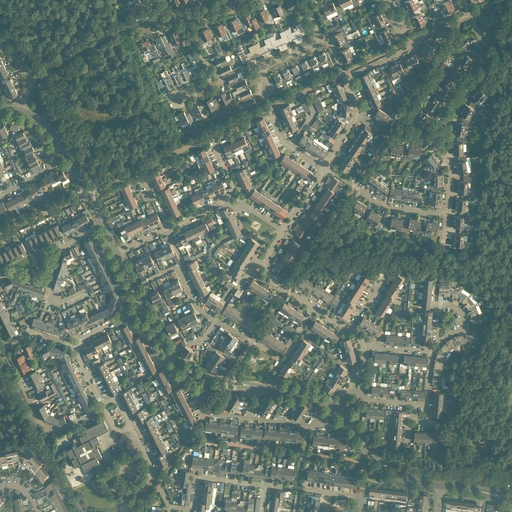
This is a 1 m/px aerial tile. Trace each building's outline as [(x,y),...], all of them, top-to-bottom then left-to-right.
[(140,0),(140,1),(139,0),(125,0),(129,6),(128,7),(128,8),(124,9),(127,16),(134,12),(133,11),(134,10),(137,9),(143,6),(140,0)] [(291,0),(286,3),(290,13),(294,11),(293,9),(300,6),(298,4),(296,0),(291,0)] [(347,6),(344,0),(338,0),(341,5),(338,6),(341,13),(344,11),(342,8),(347,6)] [(452,4),(451,1),(450,1),(449,0),(448,0),(444,2),(443,0),(441,0),(436,2),(438,6),(437,6),(439,10),(443,9),(452,4)] [(416,3),(406,7),(407,11),(408,10),(409,12),(414,10),(415,12),(422,9),(418,1),(416,3)] [(332,2),(327,4),(331,13),(336,11),(338,14),(341,13),(338,6),(335,8),(332,2)] [(287,15),(284,8),(282,3),(278,5),(279,6),(272,9),(276,17),(279,15),(281,18),(287,15)] [(331,13),(327,4),(322,7),(325,13),(322,14),(325,20),(328,19),(326,15),(331,13)] [(454,8),(452,4),(443,9),(444,12),(441,13),(444,18),(451,15),(451,14),(450,15),(449,12),(454,10),(453,8),(454,8)] [(274,23),(270,14),(267,16),(264,9),(257,13),(261,22),(265,20),(267,26),(274,23)] [(421,14),(424,13),(422,9),(415,12),(417,15),(411,17),(412,19),(411,20),(413,23),(423,18),(421,14)] [(500,19),(498,14),(495,15),(494,12),(489,15),(492,23),(498,21),(497,20),(500,19)] [(382,18),(380,13),(374,16),(373,13),(368,15),(366,16),(370,24),(382,18)] [(243,23),(242,23),(245,29),(247,28),(247,27),(250,25),(253,30),(259,27),(256,19),(255,18),(252,19),(249,14),(243,18),(245,22),(243,23)] [(492,23),(489,15),(484,17),(488,25),(489,29),(494,27),(492,23)] [(429,25),(428,21),(425,17),(413,23),(415,26),(416,28),(421,25),(423,28),(422,28),(429,25)] [(488,25),(484,17),(479,19),(481,25),(479,26),(481,29),(488,25)] [(379,26),(385,23),(382,18),(370,24),(374,32),(380,29),(379,26)] [(235,19),(228,22),(231,27),(233,32),(232,32),(233,34),(235,34),(238,33),(238,35),(245,32),(244,28),(241,24),(238,25),(235,19)] [(300,23),(295,25),(297,30),(294,31),(300,42),(303,41),(301,37),(300,38),(300,36),(305,34),(300,23)] [(229,33),(227,29),(224,30),(221,24),(214,27),(219,37),(220,40),(224,39),(225,41),(228,39),(228,40),(232,38),(229,33)] [(338,33),(332,35),(334,41),(344,36),(346,35),(344,30),(345,30),(343,27),(341,28),(337,30),(338,33)] [(291,32),(289,28),(284,30),(289,41),(294,39),(295,40),(296,44),(300,42),(294,31),(291,32)] [(199,37),(204,48),(204,47),(202,43),(208,40),(210,44),(216,41),(213,34),(209,35),(207,29),(200,32),(201,36),(199,37)] [(382,32),(380,29),(374,32),(375,35),(379,33),(381,38),(390,34),(387,29),(382,32)] [(289,41),(284,30),(279,33),(281,37),(279,38),(284,50),(287,48),(285,45),(284,44),(289,41)] [(187,44),(184,38),(180,40),(176,31),(169,34),(171,38),(174,44),(175,47),(180,45),(181,46),(184,45),(187,44)] [(284,50),(279,38),(276,40),(274,35),(273,36),(271,32),(267,34),(269,38),(274,48),(279,46),(280,47),(279,48),(281,51),(284,50)] [(392,39),(390,34),(381,38),(383,43),(380,45),(381,48),(388,45),(387,42),(392,39)] [(156,43),(158,48),(165,46),(169,54),(170,53),(172,57),(176,55),(174,52),(172,46),(170,42),(168,43),(164,35),(161,37),(161,36),(155,39),(157,43),(156,43)] [(344,36),(334,41),(337,46),(343,43),(344,46),(351,43),(349,40),(346,41),(344,36)] [(266,44),(263,46),(268,57),(271,56),(270,52),(269,52),(269,51),(274,48),(269,38),(264,40),(266,44)] [(470,42),(468,45),(467,44),(466,44),(465,44),(464,45),(463,45),(462,47),(468,50),(467,52),(468,52),(474,56),(475,53),(480,57),(481,56),(480,56),(481,54),(482,54),(479,46),(478,46),(477,45),(478,44),(476,39),(475,39),(472,41),(471,40),(470,42)] [(159,55),(156,49),(154,44),(151,46),(148,40),(143,43),(143,42),(139,44),(141,47),(141,46),(145,54),(147,54),(150,53),(151,55),(154,53),(156,57),(159,55)] [(425,42),(423,47),(430,52),(434,45),(427,41),(426,42),(425,42)] [(268,57),(263,46),(260,47),(258,43),(253,45),(258,56),(263,53),(264,55),(263,55),(265,59),(268,57)] [(345,49),(339,51),(342,57),(351,52),(349,47),(352,46),(351,43),(344,46),(345,49)] [(258,56),(253,45),(248,47),(250,52),(247,53),(253,64),(256,63),(254,59),(254,60),(253,58),(258,56)] [(433,53),(430,52),(423,47),(420,51),(425,54),(424,56),(426,58),(427,56),(431,58),(433,53)] [(231,60),(229,55),(230,54),(230,53),(229,50),(223,52),(219,54),(216,56),(217,59),(215,60),(218,66),(220,65),(228,61),(231,60)] [(253,64),(247,53),(245,54),(242,50),(241,50),(237,52),(242,63),(248,61),(248,62),(249,66),(253,64)] [(325,54),(324,53),(324,52),(323,52),(322,52),(322,53),(322,54),(318,56),(318,57),(322,65),(327,62),(329,65),(330,67),(334,65),(327,51),(327,53),(325,54)] [(358,59),(357,56),(353,57),(351,52),(342,57),(344,62),(350,59),(352,62),(358,59)] [(476,61),(472,59),(474,56),(468,52),(466,55),(468,56),(464,61),(473,66),(476,61)] [(415,53),(410,56),(414,65),(418,63),(423,73),(426,69),(423,65),(420,57),(417,58),(415,53)] [(318,57),(316,58),(315,57),(315,56),(314,56),(313,56),(313,57),(313,58),(309,60),(309,61),(313,69),(318,66),(320,70),(321,71),(325,70),(322,65),(318,57)] [(406,63),(404,64),(407,70),(410,69),(409,67),(414,65),(410,56),(404,58),(406,63)] [(202,74),(194,58),(191,60),(194,66),(191,68),(191,67),(188,68),(187,68),(190,74),(195,72),(197,76),(201,75),(202,74)] [(232,70),(230,66),(234,64),(235,62),(233,59),(231,60),(228,61),(220,65),(222,68),(219,69),(222,75),(228,72),(232,70)] [(473,66),(464,61),(462,59),(459,64),(457,62),(455,65),(461,69),(463,66),(470,71),(473,66)] [(309,61),(307,62),(306,61),(306,60),(305,60),(304,61),(304,62),(300,64),(300,65),(304,73),(309,71),(311,74),(312,76),(316,74),(313,69),(309,61)] [(399,61),(394,63),(399,74),(403,72),(405,77),(407,77),(409,76),(407,70),(404,64),(401,65),(399,61)] [(192,78),(190,74),(187,68),(188,68),(185,62),(181,64),(183,68),(179,70),(180,71),(178,72),(181,78),(185,76),(187,80),(192,79),(192,78)] [(399,74),(394,63),(388,66),(390,70),(388,72),(392,80),(400,77),(399,74)] [(300,65),(298,67),(297,65),(296,65),(295,65),(295,66),(291,68),(291,70),(295,77),(300,75),(302,78),(303,80),(307,78),(304,73),(300,65)] [(459,71),(461,69),(455,65),(453,68),(455,69),(452,73),(460,79),(463,74),(459,71)] [(183,82),(181,78),(178,72),(176,66),(172,68),(174,71),(171,72),(171,73),(168,74),(172,82),(176,80),(178,84),(182,83),(183,83),(183,82)] [(240,78),(238,73),(242,71),(242,69),(241,66),(236,68),(232,70),(228,72),(229,75),(227,76),(230,82),(240,78)] [(8,71),(7,71),(6,69),(0,72),(0,81),(2,80),(7,78),(6,76),(8,75),(8,74),(9,73),(8,71)] [(291,70),(289,71),(288,70),(288,69),(287,69),(286,69),(286,70),(286,71),(282,73),(282,74),(286,82),(291,79),(293,82),(294,84),(298,82),(295,77),(291,70)] [(366,74),(360,76),(363,82),(372,77),(375,76),(372,69),(365,72),(366,74)] [(174,86),(172,82),(168,74),(166,70),(163,72),(166,78),(163,80),(163,79),(160,80),(162,86),(164,85),(166,90),(173,86),(173,87),(174,86)] [(282,74),(280,75),(279,74),(279,73),(278,73),(277,74),(277,75),(273,77),(277,86),(282,83),(284,87),(285,88),(288,87),(286,82),(282,74)] [(457,84),(460,79),(452,73),(449,78),(447,77),(446,80),(451,84),(453,81),(457,84)] [(245,87),(248,85),(245,79),(242,80),(241,77),(240,78),(230,82),(228,83),(229,87),(231,87),(235,85),(238,90),(245,86),(245,87)] [(365,87),(374,82),(372,77),(363,82),(365,87)] [(13,84),(10,79),(8,80),(7,78),(2,80),(3,83),(5,88),(13,84)] [(450,86),(451,84),(446,80),(444,83),(445,84),(442,88),(451,94),(454,89),(450,86)] [(342,87),(340,82),(337,83),(336,81),(329,84),(333,91),(342,87)] [(367,92),(377,88),(374,82),(365,87),(367,92)] [(15,89),(13,84),(5,88),(7,93),(15,89)] [(252,94),(250,89),(249,88),(246,89),(245,87),(245,86),(238,90),(232,92),(234,96),(235,96),(240,94),(242,99),(249,95),(249,96),(252,94)] [(491,91),(485,86),(482,91),(478,88),(474,92),(482,99),(485,94),(487,95),(491,91)] [(344,92),(342,87),(333,91),(335,97),(344,92)] [(379,93),(377,88),(367,92),(370,97),(376,94),(379,93)] [(447,99),(451,94),(442,88),(439,93),(436,91),(434,94),(440,98),(442,95),(447,99)] [(17,94),(15,89),(7,93),(2,95),(2,98),(9,98),(10,98),(17,94)] [(226,95),(226,93),(225,92),(217,96),(219,100),(222,105),(231,100),(233,103),(234,103),(233,100),(230,93),(229,93),(230,93),(226,95)] [(320,99),(318,96),(314,98),(312,92),(308,94),(310,98),(313,99),(314,101),(320,99)] [(347,98),(344,92),(335,97),(338,102),(345,98),(347,98)] [(482,99),(474,92),(470,97),(474,100),(472,103),(477,107),(480,104),(478,103),(482,99)] [(438,100),(440,98),(434,94),(433,93),(428,100),(439,108),(443,103),(438,100)] [(379,99),(376,94),(370,97),(367,98),(369,103),(379,99)] [(256,103),(254,99),(253,97),(251,98),(249,96),(249,95),(242,99),(236,101),(238,105),(240,105),(244,103),(246,108),(256,103)] [(346,101),(345,98),(338,102),(337,109),(339,110),(350,110),(350,104),(346,104),(346,101)] [(224,117),(220,107),(218,104),(216,100),(213,101),(212,100),(211,100),(210,99),(204,102),(207,110),(210,108),(211,111),(216,109),(220,119),(224,117)] [(381,105),(379,99),(369,103),(372,109),(377,106),(378,106),(381,105)] [(436,113),(439,108),(428,100),(423,108),(425,109),(430,112),(432,110),(436,113)] [(475,112),(477,107),(472,103),(470,106),(465,104),(462,109),(472,114),(473,111),(475,112)] [(282,114),(291,110),(289,104),(280,109),(282,114)] [(209,120),(204,109),(202,105),(198,106),(198,105),(195,106),(190,108),(192,113),(195,118),(202,115),(204,119),(206,118),(207,121),(209,120)] [(378,120),(384,112),(379,108),(378,106),(377,106),(372,109),(370,110),(372,113),(375,115),(373,117),(378,120)] [(349,116),(350,110),(339,110),(337,109),(336,117),(343,121),(345,119),(345,116),(349,116)] [(429,115),(430,112),(425,109),(423,112),(422,111),(419,115),(421,117),(430,123),(433,118),(429,115)] [(470,117),(472,114),(462,109),(460,114),(465,117),(463,120),(469,122),(471,120),(469,119),(470,117)] [(291,116),(294,115),(291,110),(282,114),(285,119),(291,116)] [(184,111),(177,115),(179,119),(180,121),(178,122),(180,125),(188,122),(192,132),(197,130),(190,114),(186,115),(184,111)] [(383,123),(388,115),(384,112),(378,120),(383,123)] [(391,126),(395,120),(398,112),(397,112),(393,118),(388,115),(383,123),(387,127),(389,125),(391,126)] [(343,121),(336,117),(333,114),(329,119),(333,122),(342,127),(345,123),(343,121)] [(294,121),(291,116),(285,119),(282,120),(284,126),(294,121)] [(427,127),(430,123),(421,117),(418,122),(413,118),(411,121),(415,124),(421,127),(422,125),(427,127)] [(255,121),(258,126),(258,127),(266,123),(263,118),(255,121)] [(465,130),(466,124),(469,125),(469,122),(463,120),(462,123),(456,122),(455,128),(465,130)] [(299,129),(297,126),(296,127),(294,121),(284,126),(287,131),(291,129),(293,132),(299,129)] [(338,132),(342,127),(333,122),(330,126),(338,132)] [(268,128),(266,123),(258,127),(260,132),(268,128)] [(1,125),(0,125),(0,129),(3,136),(8,133),(6,129),(4,125),(2,126),(1,125)] [(335,137),(338,132),(330,126),(325,134),(330,137),(332,135),(335,137)] [(366,129),(363,127),(360,132),(369,138),(371,138),(372,138),(373,137),(373,136),(372,135),(372,134),(374,131),(367,126),(366,129)] [(270,134),(268,128),(260,132),(263,137),(270,134)] [(469,134),(464,133),(465,130),(455,128),(454,133),(459,135),(458,138),(465,139),(468,139),(469,134)] [(23,132),(12,137),(15,142),(27,136),(26,133),(24,133),(23,132)] [(369,138),(360,132),(356,137),(365,142),(368,138),(369,138)] [(273,139),(270,134),(263,137),(265,142),(273,139)] [(303,146),(309,137),(304,134),(298,142),(303,146)] [(313,140),(313,141),(315,138),(310,135),(309,137),(303,146),(308,149),(313,140)] [(15,142),(14,142),(17,147),(21,145),(28,141),(27,140),(29,139),(27,136),(15,142)] [(247,139),(245,140),(244,137),(239,140),(242,147),(243,148),(244,151),(251,148),(247,139)] [(365,142),(356,137),(353,141),(362,147),(365,142)] [(463,148),(463,142),(465,142),(465,139),(458,138),(458,142),(453,142),(453,148),(463,148)] [(275,144),(273,139),(265,142),(268,147),(275,144)] [(30,142),(29,140),(28,141),(21,145),(24,149),(34,145),(32,141),(30,142)] [(242,147),(239,140),(234,142),(237,150),(242,147)] [(312,152),(318,144),(313,141),(313,140),(308,149),(312,152)] [(362,147),(353,141),(350,146),(359,152),(362,147)] [(237,150),(234,142),(228,144),(232,152),(237,150)] [(228,144),(223,147),(227,155),(225,155),(227,160),(234,157),(234,156),(232,153),(232,152),(228,144)] [(270,153),(278,149),(275,144),(268,147),(269,151),(270,153)] [(317,155),(323,147),(318,144),(312,152),(317,155)] [(396,155),(397,145),(392,144),(391,146),(388,146),(387,157),(390,157),(390,154),(396,155)] [(414,156),(415,145),(410,144),(409,149),(406,149),(405,151),(405,156),(406,157),(410,160),(412,157),(413,158),(413,157),(414,156)] [(35,148),(34,145),(24,149),(26,154),(25,155),(33,151),(34,150),(33,148),(35,148)] [(396,155),(395,159),(403,160),(404,158),(405,156),(405,151),(402,151),(403,146),(397,145),(396,155)] [(415,145),(414,156),(419,156),(419,158),(421,159),(425,152),(420,151),(421,146),(415,145)] [(359,152),(350,146),(347,151),(349,153),(349,152),(355,156),(359,152)] [(328,150),(323,147),(317,155),(322,159),(328,150)] [(205,148),(197,152),(199,157),(207,154),(205,148)] [(463,153),(463,148),(453,148),(453,154),(459,154),(460,158),(466,157),(466,153),(463,153)] [(280,154),(278,149),(270,153),(271,154),(272,158),(280,154)] [(27,160),(37,155),(35,152),(34,153),(33,151),(25,155),(27,160)] [(349,152),(349,153),(346,157),(355,163),(358,158),(355,156),(349,152)] [(428,156),(425,152),(421,159),(423,161),(425,160),(428,164),(436,157),(432,153),(428,156)] [(209,159),(207,154),(199,157),(202,162),(209,159)] [(285,165),(290,158),(285,154),(280,161),(285,165)] [(38,158),(37,155),(27,160),(29,165),(38,161),(37,159),(38,158)] [(355,163),(346,157),(343,162),(351,168),(355,163)] [(440,162),(436,157),(428,164),(426,165),(428,169),(429,170),(430,169),(431,172),(439,169),(436,165),(440,162)] [(467,161),(466,157),(460,158),(460,162),(455,162),(456,168),(466,166),(465,161),(467,161)] [(290,168),(294,161),(290,158),(285,165),(290,168)] [(212,164),(209,159),(202,162),(204,168),(212,164)] [(38,162),(38,161),(29,165),(32,170),(42,165),(40,162),(38,162)] [(257,161),(252,164),(255,170),(260,167),(257,161)] [(294,171),(299,164),(294,161),(290,168),(294,171)] [(351,168),(343,162),(340,167),(348,172),(351,168)] [(214,169),(212,164),(204,168),(207,173),(214,169)] [(299,174),(304,167),(299,164),(294,171),(299,174)] [(470,177),(469,172),(471,171),(470,166),(466,166),(456,168),(457,174),(463,173),(463,177),(470,177)] [(245,168),(236,172),(238,178),(246,174),(247,174),(250,172),(248,167),(245,169),(245,168)] [(304,178),(309,171),(304,167),(299,174),(304,178)] [(439,174),(439,169),(431,172),(432,174),(434,174),(433,180),(444,180),(444,174),(439,174)] [(61,179),(57,171),(54,172),(53,170),(51,171),(56,181),(61,179)] [(59,170),(57,171),(61,179),(62,181),(68,178),(66,173),(65,174),(63,171),(60,172),(59,170)] [(160,175),(158,170),(150,174),(153,179),(160,175)] [(56,181),(51,171),(49,172),(50,174),(47,176),(51,183),(56,181)] [(304,178),(303,179),(301,181),(300,183),(302,184),(306,179),(309,181),(313,174),(309,171),(304,178)] [(9,181),(8,178),(7,178),(4,174),(0,175),(0,181),(3,181),(4,183),(9,181)] [(47,176),(46,174),(44,175),(45,177),(42,178),(46,186),(51,183),(47,176)] [(241,183),(249,179),(246,174),(238,178),(241,183)] [(163,180),(160,175),(153,179),(155,184),(163,180)] [(369,187),(375,179),(370,175),(364,184),(369,187)] [(329,177),(327,180),(339,188),(341,185),(342,183),(343,183),(333,177),(331,180),(330,179),(330,178),(329,177)] [(467,187),(468,182),(470,182),(470,177),(463,177),(463,181),(458,181),(457,186),(467,187)] [(46,186),(42,178),(41,179),(42,181),(39,183),(43,191),(48,188),(46,186)] [(251,185),(249,179),(241,183),(243,188),(244,188),(247,192),(252,188),(250,185),(251,185)] [(374,190),(380,182),(375,179),(369,187),(374,190)] [(443,186),(444,180),(433,180),(430,179),(430,180),(431,180),(430,184),(429,185),(428,185),(427,187),(426,188),(431,188),(438,189),(438,186),(443,186)] [(165,186),(163,180),(155,184),(158,189),(165,186)] [(327,180),(325,183),(327,184),(328,183),(329,184),(327,187),(334,192),(335,192),(336,193),(335,192),(337,190),(337,191),(339,188),(327,180)] [(222,181),(217,183),(220,191),(225,188),(222,181)] [(43,191),(39,183),(36,184),(35,182),(33,183),(38,193),(43,191)] [(379,194),(384,185),(380,182),(374,190),(379,194)] [(38,193),(33,183),(31,184),(32,186),(29,188),(34,198),(39,195),(38,193)] [(220,191),(217,183),(211,186),(212,187),(215,193),(220,191)] [(130,189),(128,184),(120,187),(123,193),(130,189)] [(389,196),(391,189),(389,188),(384,185),(379,194),(384,197),(384,196),(389,196)] [(467,193),(467,187),(457,186),(457,192),(462,193),(461,196),(468,196),(468,193),(467,193)] [(169,187),(165,189),(161,191),(163,196),(171,192),(169,187)] [(212,187),(207,189),(210,197),(216,194),(215,193),(212,187)] [(327,187),(324,190),(326,191),(325,192),(331,197),(332,197),(335,192),(334,192),(327,187)] [(34,198),(29,188),(27,188),(28,191),(25,192),(29,200),(34,198)] [(254,199),(259,192),(254,189),(254,190),(252,188),(247,192),(250,195),(250,196),(254,199)] [(438,192),(438,189),(431,188),(431,192),(433,192),(432,197),(442,199),(443,193),(438,192)] [(133,194),(130,189),(123,193),(125,198),(133,194)] [(210,197),(207,189),(202,191),(205,199),(210,197)] [(413,191),(412,201),(417,202),(418,197),(421,198),(422,191),(419,190),(419,192),(413,191)] [(29,200),(25,192),(22,194),(21,191),(19,192),(24,202),(29,200)] [(205,199),(202,191),(196,194),(200,202),(205,199)] [(24,202),(19,192),(18,193),(19,195),(16,197),(20,205),(24,202)] [(173,198),(171,192),(163,196),(166,201),(173,198)] [(259,202),(264,195),(259,192),(254,199),(259,202)] [(323,193),(320,196),(328,201),(329,201),(332,197),(331,197),(325,192),(324,194),(323,193)] [(135,199),(133,194),(125,198),(128,203),(135,199)] [(200,202),(196,194),(191,196),(195,204),(200,202)] [(264,206),(269,199),(264,195),(259,202),(264,206)] [(20,205),(16,197),(13,199),(11,196),(10,197),(15,207),(20,205)] [(320,196),(318,199),(320,200),(319,201),(325,206),(326,206),(329,201),(328,201),(320,196)] [(465,205),(466,200),(467,200),(468,196),(461,196),(461,199),(456,198),(455,204),(465,205)] [(15,207),(10,197),(8,198),(9,200),(6,202),(10,210),(15,207)] [(441,204),(442,199),(432,197),(431,203),(430,203),(428,203),(428,206),(436,207),(437,204),(441,204)] [(168,206),(176,203),(173,198),(166,201),(168,206)] [(138,205),(135,199),(128,203),(130,208),(138,205)] [(269,209),(273,202),(269,199),(264,206),(269,209)] [(356,211),(362,203),(357,199),(354,204),(352,202),(348,208),(346,212),(348,214),(351,210),(352,211),(353,209),(356,211)] [(316,202),(314,205),(322,210),(323,210),(326,206),(325,206),(319,201),(318,203),(316,202)] [(273,212),(278,205),(273,202),(269,209),(273,212)] [(178,208),(176,203),(168,206),(171,212),(178,208)] [(364,211),(367,206),(362,203),(356,211),(354,214),(359,217),(360,216),(362,218),(366,212),(364,211)] [(75,204),(66,209),(68,214),(77,209),(75,204)] [(466,214),(466,211),(465,211),(465,205),(455,204),(455,210),(460,210),(459,213),(466,214)] [(278,215),(283,208),(278,205),(273,212),(278,215)] [(314,205),(312,208),(314,209),(313,210),(319,214),(320,215),(323,210),(322,210),(314,205)] [(181,213),(179,209),(178,208),(171,212),(173,217),(181,213)] [(228,211),(227,208),(216,213),(218,218),(220,217),(231,212),(230,210),(228,211)] [(283,219),(288,212),(283,208),(278,215),(283,219)] [(371,221),(377,213),(372,209),(369,214),(366,212),(362,218),(367,221),(368,219),(371,221)] [(84,210),(82,211),(83,215),(81,216),(85,223),(90,221),(84,210)] [(310,211),(308,214),(316,219),(317,219),(320,215),(319,214),(313,210),(312,212),(310,211)] [(236,216),(235,214),(233,215),(231,212),(220,217),(223,222),(226,221),(236,216)] [(160,221),(157,213),(152,216),(155,223),(160,221)] [(381,216),(377,213),(371,221),(369,224),(373,227),(374,226),(377,228),(377,227),(381,222),(378,220),(381,216)] [(468,223),(469,214),(466,214),(459,213),(459,216),(454,216),(453,222),(463,223),(463,222),(468,223)] [(85,223),(81,216),(79,218),(77,214),(74,215),(80,226),(85,223)] [(304,214),(302,217),(314,225),(316,222),(315,222),(317,220),(318,220),(317,219),(316,219),(308,214),(306,217),(305,216),(305,215),(304,214)] [(80,226),(74,215),(72,216),(74,220),(71,221),(75,228),(80,226)] [(155,223),(152,216),(150,217),(146,218),(150,226),(155,223)] [(235,219),(237,218),(236,216),(226,221),(229,226),(236,222),(235,219)] [(302,217),(300,219),(302,220),(303,220),(304,221),(302,224),(310,229),(311,227),(312,228),(314,225),(302,217)] [(396,228),(397,218),(391,217),(391,222),(388,222),(387,228),(390,229),(390,230),(395,231),(395,228),(396,228)] [(150,226),(146,218),(142,220),(141,220),(144,227),(144,228),(150,226)] [(397,218),(396,228),(401,229),(401,231),(404,231),(405,225),(402,224),(403,219),(397,218)] [(405,225),(404,231),(407,232),(408,228),(413,229),(415,219),(409,218),(408,225),(405,225)] [(69,222),(67,219),(65,220),(70,231),(75,228),(71,221),(69,222)] [(141,220),(142,220),(141,219),(136,222),(139,229),(144,227),(141,220)] [(421,220),(415,219),(413,229),(414,229),(413,233),(418,234),(419,232),(422,232),(423,226),(420,225),(421,220)] [(70,231),(65,220),(62,221),(64,225),(62,226),(64,231),(65,233),(70,231)] [(209,230),(206,225),(204,220),(202,221),(203,223),(200,224),(204,232),(209,230)] [(431,232),(433,222),(427,221),(426,226),(423,226),(422,232),(425,233),(425,235),(430,236),(431,232)] [(433,222),(431,232),(437,233),(436,235),(439,235),(440,233),(440,229),(437,228),(438,223),(437,222),(436,221),(435,221),(434,221),(433,222)] [(139,229),(136,222),(130,224),(134,232),(139,229)] [(241,227),(240,224),(238,225),(236,222),(229,226),(231,231),(241,227)] [(463,228),(463,223),(453,222),(453,227),(460,228),(459,231),(466,232),(466,229),(463,228)] [(61,233),(64,231),(62,226),(60,224),(57,225),(52,227),(56,235),(61,233)] [(124,224),(119,227),(123,237),(129,234),(125,227),(124,224)] [(134,232),(130,224),(125,227),(129,234),(134,232)] [(204,232),(200,224),(197,226),(196,224),(194,225),(198,235),(204,232)] [(297,224),(295,227),(308,235),(310,232),(309,231),(310,230),(311,230),(310,229),(302,224),(300,227),(299,226),(298,225),(297,224)] [(198,235),(194,225),(192,226),(193,228),(190,229),(195,241),(200,239),(198,235)] [(56,235),(52,227),(47,230),(51,238),(56,235)] [(240,230),(242,229),(241,227),(231,231),(233,236),(241,233),(240,230)] [(295,227),(293,229),(295,230),(296,230),(297,231),(295,234),(304,240),(304,239),(305,237),(306,238),(308,235),(295,227)] [(193,237),(190,229),(187,231),(186,229),(184,230),(188,239),(193,237)] [(51,238),(47,230),(42,232),(46,241),(51,238)] [(190,243),(188,239),(184,230),(181,231),(182,233),(179,234),(183,242),(185,246),(190,243)] [(465,235),(466,232),(459,231),(459,234),(454,234),(453,239),(463,240),(464,235),(465,235)] [(46,241),(42,232),(37,235),(41,243),(46,241)] [(178,237),(175,239),(180,249),(185,247),(185,246),(183,242),(179,234),(177,235),(178,237)] [(41,243),(37,235),(31,238),(36,246),(41,243)] [(164,253),(172,249),(170,244),(172,243),(169,238),(168,239),(167,236),(162,238),(163,242),(165,241),(167,245),(162,248),(164,253)] [(36,246),(31,238),(26,240),(30,248),(36,246)] [(83,243),(84,245),(86,244),(87,247),(94,243),(92,238),(83,243)] [(259,246),(260,244),(252,238),(248,243),(255,248),(257,245),(259,246)] [(463,246),(463,240),(453,239),(453,245),(458,246),(457,249),(464,249),(464,246),(463,246)] [(293,240),(291,243),(292,244),(291,245),(298,250),(301,245),(293,240)] [(20,253),(16,245),(15,242),(10,245),(11,248),(15,256),(20,253)] [(26,250),(22,242),(16,245),(20,253),(26,250)] [(154,252),(156,257),(164,253),(162,248),(157,250),(153,242),(149,244),(153,253),(154,252)] [(96,248),(94,243),(87,247),(88,249),(87,250),(88,252),(96,248)] [(254,251),(255,248),(248,243),(245,248),(254,254),(255,252),(254,251)] [(298,250),(291,245),(290,247),(289,246),(287,249),(295,254),(298,250)] [(15,256),(11,248),(6,250),(10,258),(15,256)] [(75,254),(75,252),(72,248),(67,250),(68,251),(63,254),(68,258),(72,257),(73,258),(76,256),(75,254)] [(99,253),(96,248),(88,252),(89,255),(91,254),(92,256),(92,257),(99,253)] [(254,254),(245,248),(242,253),(249,257),(251,255),(253,256),(254,254)] [(175,253),(172,249),(164,253),(167,257),(172,255),(177,263),(180,262),(176,253),(175,253)] [(287,249),(285,252),(286,253),(285,254),(292,259),(295,254),(287,249)] [(10,258),(6,250),(1,253),(5,261),(10,258)] [(100,255),(99,253),(92,257),(92,256),(91,257),(92,259),(91,260),(92,263),(100,258),(99,255),(100,255)] [(159,261),(167,257),(164,253),(156,257),(159,261)] [(247,260),(249,257),(242,253),(239,258),(248,263),(249,261),(247,260)] [(66,264),(68,258),(63,254),(61,259),(60,259),(59,261),(66,264)] [(150,254),(142,258),(144,263),(152,259),(150,254)] [(188,254),(183,256),(186,262),(191,260),(190,258),(188,254)] [(283,255),(281,258),(289,263),(292,259),(285,254),(284,256),(283,255)] [(96,267),(104,263),(103,261),(102,261),(100,258),(92,263),(93,265),(95,264),(96,267)] [(144,263),(142,258),(136,261),(135,258),(131,260),(133,263),(134,262),(136,267),(144,263)] [(248,263),(239,258),(236,262),(243,267),(245,264),(247,265),(248,263)] [(276,258),(274,261),(287,269),(289,266),(288,266),(289,264),(290,264),(289,263),(281,258),(279,261),(278,260),(278,259),(276,258)] [(158,268),(157,265),(155,263),(154,264),(152,259),(144,263),(146,268),(147,268),(148,270),(153,268),(154,270),(158,268)] [(197,265),(195,260),(187,264),(189,267),(187,268),(188,270),(195,266),(196,266),(197,265)] [(233,260),(230,265),(232,267),(242,273),(243,271),(241,270),(243,267),(236,262),(233,260)] [(69,265),(67,264),(66,264),(59,261),(58,263),(59,264),(58,267),(67,270),(68,267),(69,265)] [(274,261),(272,263),(274,264),(275,264),(276,265),(274,268),(283,274),(283,273),(284,271),(285,272),(287,269),(274,261)] [(104,265),(104,263),(96,267),(97,269),(96,270),(97,272),(105,268),(104,265)] [(146,268),(144,263),(136,267),(138,271),(137,272),(143,283),(148,281),(146,278),(145,279),(141,270),(146,268)] [(198,271),(196,266),(195,266),(188,270),(190,273),(188,274),(189,276),(198,271)] [(73,272),(67,270),(58,267),(57,270),(56,270),(56,272),(65,275),(71,277),(73,272)] [(232,267),(229,271),(232,273),(231,273),(235,275),(233,278),(239,281),(242,277),(240,276),(241,274),(242,273),(232,267)] [(107,271),(105,268),(97,272),(98,275),(99,274),(101,276),(108,272),(107,270),(107,271)] [(198,271),(189,276),(190,278),(192,277),(193,280),(201,276),(198,271)] [(371,280),(373,276),(369,274),(365,271),(362,276),(368,280),(369,279),(371,280)] [(64,277),(65,275),(56,272),(55,274),(56,274),(55,277),(64,280),(65,277),(64,277)] [(109,274),(108,272),(101,276),(102,279),(100,279),(102,282),(110,278),(109,275),(109,274)] [(404,278),(402,277),(398,274),(397,276),(395,275),(393,278),(401,283),(404,278)] [(194,286),(203,282),(201,276),(193,280),(195,283),(193,284),(194,286)] [(367,282),(368,280),(362,276),(359,280),(367,286),(369,283),(367,282)] [(301,286),(305,280),(301,277),(295,285),(299,287),(300,285),(301,286)] [(111,281),(110,278),(102,282),(103,284),(104,284),(105,286),(113,282),(112,280),(111,281)] [(172,288),(170,284),(165,286),(160,278),(157,280),(161,288),(162,288),(165,292),(172,288)] [(253,290),(257,283),(254,281),(256,279),(254,278),(248,287),(253,290)] [(401,283),(393,278),(391,281),(393,282),(392,283),(398,287),(401,283)] [(12,286),(12,279),(7,282),(6,281),(1,283),(4,290),(7,288),(7,289),(12,286)] [(180,285),(178,280),(170,284),(172,288),(180,285)] [(305,291),(310,282),(305,280),(301,286),(302,287),(301,289),(305,291)] [(365,289),(367,286),(359,280),(356,285),(363,289),(363,288),(365,289)] [(150,300),(160,295),(158,290),(159,290),(154,281),(151,282),(155,291),(147,295),(150,300)] [(60,287),(60,285),(52,282),(52,284),(51,287),(60,290),(61,288),(60,287)] [(114,284),(113,282),(105,286),(107,288),(105,289),(106,292),(115,287),(113,284),(114,284)] [(198,290),(206,287),(203,282),(194,286),(195,288),(197,287),(198,290)] [(310,292),(315,284),(314,285),(310,282),(305,291),(308,293),(309,291),(310,292)] [(449,287),(449,283),(440,282),(439,282),(438,295),(448,296),(449,287)] [(27,292),(30,284),(28,284),(25,283),(22,292),(24,293),(25,292),(27,292)] [(257,293),(263,284),(261,283),(260,285),(257,283),(253,290),(257,293)] [(398,287),(392,283),(391,285),(389,284),(387,287),(395,292),(398,287)] [(449,287),(448,296),(456,298),(459,290),(459,288),(455,287),(454,289),(451,288),(452,284),(449,283),(449,287)] [(262,296),(267,289),(264,287),(265,285),(263,284),(257,293),(256,295),(261,298),(262,296)] [(316,294),(320,287),(315,284),(310,292),(313,294),(314,293),(316,294)] [(180,290),(183,289),(180,285),(172,288),(175,293),(176,296),(182,294),(180,290)] [(362,291),(363,289),(356,285),(353,290),(361,295),(363,292),(362,291)] [(468,295),(467,295),(460,291),(462,288),(463,287),(460,286),(459,288),(459,290),(456,298),(462,302),(468,295)] [(38,296),(41,288),(38,287),(38,288),(35,287),(32,296),(35,297),(35,295),(38,296)] [(208,292),(206,287),(198,290),(200,293),(198,294),(199,296),(198,297),(200,301),(205,296),(204,294),(208,292)] [(319,298),(324,290),(320,287),(316,294),(317,294),(316,296),(319,298)] [(395,292),(387,287),(385,290),(387,291),(386,292),(393,297),(393,296),(395,292)] [(175,293),(172,288),(165,292),(167,297),(166,297),(170,306),(174,305),(169,296),(175,293)] [(116,289),(111,291),(109,292),(111,297),(119,297),(116,291),(117,291),(116,289)] [(242,292),(237,289),(234,294),(239,297),(242,292)] [(267,299),(273,290),(271,289),(269,291),(267,289),(262,296),(267,299)] [(275,292),(273,290),(267,299),(272,302),(276,295),(274,293),(275,292)] [(325,299),(329,293),(324,290),(319,298),(322,300),(323,298),(325,299)] [(359,298),(361,295),(353,290),(350,294),(357,298),(358,297),(359,298)] [(393,297),(386,292),(384,295),(385,296),(384,298),(391,302),(394,297),(393,297)] [(475,304),(474,303),(469,297),(472,295),(472,294),(470,292),(470,293),(467,295),(468,295),(462,302),(467,308),(475,304)] [(328,304),(331,300),(334,296),(329,293),(325,299),(326,300),(325,302),(328,304)] [(356,300),(357,298),(350,294),(347,299),(349,300),(355,304),(357,301),(356,300)] [(162,299),(160,295),(150,300),(152,305),(160,301),(162,305),(166,304),(165,301),(163,299),(162,299)] [(210,305),(214,298),(210,295),(208,298),(205,296),(200,301),(206,305),(207,303),(210,305)] [(117,302),(119,297),(111,297),(110,302),(117,305),(117,302)] [(219,301),(214,298),(210,305),(213,306),(211,308),(213,310),(219,301)] [(391,302),(384,298),(384,299),(382,298),(380,301),(388,307),(391,302)] [(354,305),(355,304),(349,300),(346,304),(354,309),(356,306),(354,305)] [(220,311),(224,304),(219,301),(213,310),(216,311),(217,309),(220,311)] [(388,307),(380,301),(378,304),(380,305),(379,307),(385,311),(388,307)] [(477,302),(474,303),(475,304),(467,308),(470,315),(478,313),(475,306),(478,304),(479,304),(478,301),(477,302)] [(116,307),(117,305),(110,302),(108,308),(113,312),(115,307),(116,307)] [(195,311),(194,309),(191,302),(187,304),(190,311),(185,313),(186,316),(188,320),(196,316),(194,312),(195,311)] [(284,312),(290,303),(288,302),(287,304),(284,302),(279,309),(284,312)] [(289,315),(294,308),(291,306),(292,305),(290,303),(284,312),(289,315)] [(227,316),(233,307),(228,304),(222,313),(227,316)] [(352,312),(354,309),(346,304),(343,309),(349,313),(350,311),(352,312)] [(232,319),(238,310),(233,307),(227,316),(232,319)] [(382,316),(385,311),(379,307),(378,308),(376,307),(374,311),(382,316)] [(113,312),(108,308),(103,310),(106,317),(108,316),(108,315),(113,312)] [(294,318),(300,310),(298,308),(296,310),(294,308),(289,315),(294,318)] [(106,317),(103,310),(100,311),(100,309),(97,311),(101,319),(106,317)] [(349,314),(349,313),(343,309),(340,313),(348,319),(350,315),(349,314)] [(237,322),(243,314),(238,310),(232,319),(237,322)] [(302,311),(300,310),(294,318),(299,322),(303,315),(301,313),(302,311)] [(90,320),(88,317),(88,315),(86,312),(86,311),(83,312),(81,313),(85,322),(88,321),(90,320)] [(101,319),(97,311),(95,312),(96,313),(93,314),(97,322),(101,319)] [(479,324),(479,319),(479,315),(483,315),(483,312),(481,313),(478,313),(470,315),(471,323),(479,324)] [(2,322),(9,318),(8,316),(10,315),(8,313),(0,316),(1,320),(2,322)] [(85,322),(81,313),(78,315),(79,316),(76,317),(80,325),(82,324),(85,322)] [(97,322),(93,314),(91,316),(90,314),(88,315),(88,317),(90,320),(92,324),(97,322)] [(242,326),(248,317),(243,314),(237,322),(242,326)] [(188,320),(186,316),(178,320),(181,324),(188,320)] [(199,321),(196,316),(188,320),(191,325),(192,327),(193,327),(197,325),(196,322),(199,321)] [(36,327),(40,318),(37,317),(36,319),(34,318),(31,326),(36,327)] [(80,325),(76,317),(74,319),(73,317),(71,318),(75,327),(78,325),(78,326),(80,325)] [(247,329),(253,320),(248,317),(242,326),(247,329)] [(363,328),(368,320),(363,317),(359,324),(361,325),(360,326),(363,328)] [(11,321),(9,318),(2,322),(3,324),(5,326),(4,327),(11,324),(13,322),(12,320),(11,321)] [(75,327),(71,318),(68,319),(69,321),(67,322),(71,330),(73,329),(72,328),(75,327)] [(191,325),(188,320),(181,324),(183,329),(191,325)] [(253,332),(258,323),(253,320),(247,329),(253,332)] [(368,330),(373,323),(368,320),(363,328),(366,330),(367,329),(368,330)] [(47,331),(50,322),(47,321),(47,322),(44,322),(42,329),(47,331)] [(68,331),(63,321),(59,323),(59,327),(60,334),(65,332),(66,333),(68,331)] [(316,331),(321,322),(319,321),(318,322),(315,321),(311,328),(316,331)] [(54,325),(55,324),(50,322),(47,331),(52,333),(54,325)] [(176,327),(174,322),(163,327),(166,332),(168,331),(176,327)] [(320,334),(325,327),(322,325),(323,323),(321,322),(316,331),(320,334)] [(122,323),(117,326),(121,333),(129,329),(127,324),(124,326),(122,323)] [(372,334),(377,326),(373,323),(368,330),(370,330),(369,332),(372,334)] [(6,332),(15,328),(14,325),(12,326),(11,324),(4,327),(6,332)] [(60,334),(59,327),(54,326),(54,325),(52,333),(54,333),(60,334)] [(377,326),(372,334),(375,336),(376,334),(378,335),(381,330),(382,329),(377,326)] [(178,331),(176,327),(168,331),(170,335),(178,331)] [(325,337),(331,328),(329,327),(328,329),(325,327),(320,334),(325,337)] [(16,330),(15,328),(6,332),(9,337),(16,333),(15,331),(16,330)] [(335,333),(332,331),(333,329),(331,328),(325,337),(330,340),(331,339),(333,341),(337,335),(334,333),(335,333)] [(132,334),(129,329),(121,333),(123,338),(132,334)] [(228,343),(233,335),(228,332),(229,332),(224,329),(223,331),(225,332),(225,333),(224,335),(224,336),(225,337),(223,340),(228,343)] [(265,343),(271,334),(265,331),(260,340),(265,343)] [(108,334),(103,336),(107,345),(112,342),(108,334)] [(134,339),(132,334),(123,338),(126,343),(131,341),(134,339)] [(270,346),(276,338),(271,334),(265,343),(270,346)] [(469,348),(470,334),(460,335),(462,343),(467,343),(467,347),(469,348)] [(480,335),(470,334),(469,348),(471,348),(472,343),(479,343),(480,335)] [(235,341),(237,338),(233,335),(228,343),(232,345),(234,347),(238,342),(235,341)] [(462,343),(460,335),(450,339),(457,350),(459,349),(456,345),(462,343)] [(107,345),(103,336),(98,339),(102,347),(107,345)] [(139,336),(134,339),(131,341),(134,345),(142,341),(139,336)] [(275,350),(281,341),(276,338),(270,346),(275,350)] [(102,347),(98,339),(93,341),(94,344),(98,352),(99,352),(97,349),(102,347)] [(457,350),(450,339),(442,346),(448,351),(453,348),(455,352),(457,350)] [(223,350),(228,343),(223,340),(220,344),(218,343),(217,344),(211,340),(210,343),(218,348),(219,347),(223,350)] [(310,344),(303,340),(301,342),(300,341),(298,343),(307,349),(310,344)] [(144,346),(142,341),(134,345),(136,350),(144,346)] [(280,353),(286,344),(281,341),(275,350),(280,353)] [(232,345),(228,343),(223,350),(228,353),(229,350),(231,352),(234,347),(232,345)] [(307,349),(298,343),(297,345),(299,346),(297,349),(304,354),(307,349)] [(354,343),(344,345),(340,346),(342,352),(353,349),(352,346),(354,345),(354,343)] [(98,352),(94,344),(89,346),(94,355),(98,352)] [(34,357),(29,345),(23,347),(27,357),(28,357),(28,359),(34,357)] [(216,361),(221,354),(216,351),(217,350),(209,345),(207,348),(215,353),(211,358),(216,361)] [(94,355),(89,346),(85,349),(89,357),(94,355)] [(147,351),(144,346),(136,350),(139,355),(147,351)] [(185,356),(189,349),(185,346),(182,351),(179,349),(177,352),(179,354),(179,355),(183,358),(185,356)] [(445,356),(448,351),(442,346),(436,354),(449,360),(450,358),(445,356)] [(44,348),(40,350),(41,353),(43,352),(45,356),(50,354),(50,347),(44,349),(44,348)] [(55,355),(58,348),(55,348),(50,347),(50,354),(55,355)] [(60,357),(65,352),(60,350),(60,349),(58,348),(55,355),(60,357)] [(194,352),(189,349),(185,356),(189,359),(194,352)] [(304,354),(297,349),(295,352),(293,351),(292,353),(301,359),(304,354)] [(353,349),(342,352),(343,357),(357,354),(356,351),(354,352),(353,349)] [(149,356),(147,351),(139,355),(141,360),(149,356)] [(68,357),(65,352),(60,357),(63,362),(70,359),(69,357),(68,357)] [(371,357),(371,365),(379,366),(381,353),(375,352),(374,357),(371,357)] [(301,359),(292,353),(291,355),(293,356),(291,359),(298,363),(301,359)] [(224,359),(225,357),(221,354),(216,361),(220,364),(224,359)] [(357,356),(357,354),(343,357),(344,360),(347,359),(348,362),(349,365),(356,363),(355,360),(356,360),(355,357),(357,356)] [(400,363),(400,358),(397,357),(398,354),(392,354),(391,367),(393,367),(394,363),(397,363),(400,363)] [(448,362),(449,360),(436,354),(434,365),(442,365),(444,360),(448,362)] [(23,355),(19,356),(14,358),(21,374),(26,372),(27,372),(31,370),(29,365),(28,366),(23,355)] [(408,368),(410,355),(404,355),(403,358),(400,358),(400,363),(406,364),(406,368),(408,368)] [(152,361),(149,356),(141,360),(143,365),(152,361)] [(211,369),(216,361),(211,358),(207,366),(211,369)] [(71,361),(70,359),(63,362),(62,363),(63,365),(61,366),(63,368),(71,364),(70,361),(71,361)] [(298,363),(291,359),(289,361),(287,360),(286,362),(293,367),(295,368),(298,363)] [(154,365),(152,361),(143,365),(146,370),(154,365)] [(215,371),(218,367),(220,364),(216,361),(211,369),(215,371)] [(99,371),(107,367),(105,362),(97,366),(99,371)] [(293,367),(286,362),(284,365),(282,364),(281,366),(290,372),(293,367)] [(66,372),(74,369),(73,367),(71,364),(63,368),(60,370),(62,374),(66,372)] [(157,370),(154,365),(146,370),(148,375),(157,370)] [(347,369),(340,365),(339,367),(335,365),(333,367),(334,368),(346,375),(347,373),(345,372),(347,369)] [(442,372),(442,365),(434,365),(433,374),(446,375),(446,373),(442,372)] [(290,372),(281,366),(280,368),(281,369),(280,372),(287,377),(290,372)] [(101,376),(110,372),(107,367),(99,371),(101,376)] [(346,375),(334,368),(331,373),(334,374),(341,379),(343,376),(345,377),(346,375)] [(75,370),(74,369),(66,372),(68,375),(66,376),(67,378),(76,374),(74,371),(75,370)] [(32,372),(28,374),(29,376),(30,376),(31,379),(40,374),(39,372),(37,373),(36,370),(32,372)] [(162,370),(158,372),(154,374),(156,379),(165,375),(162,370)] [(104,381),(112,376),(110,372),(101,376),(104,381)] [(41,380),(44,378),(42,373),(40,374),(31,379),(33,382),(32,382),(33,384),(41,380)] [(71,382),(79,378),(78,376),(77,377),(76,374),(67,378),(65,379),(66,382),(70,380),(71,382)] [(339,382),(341,379),(334,374),(331,379),(340,385),(341,383),(339,382)] [(446,378),(446,375),(433,374),(432,384),(437,384),(436,387),(443,388),(443,385),(441,385),(441,377),(446,378)] [(167,380),(165,375),(156,379),(159,384),(167,380)] [(106,385),(115,381),(112,376),(104,381),(106,385)] [(80,380),(79,378),(71,382),(72,384),(71,385),(72,388),(81,383),(79,380),(80,380)] [(340,385),(331,379),(328,384),(335,389),(337,386),(339,387),(340,385)] [(36,388),(45,384),(43,382),(42,382),(41,380),(33,384),(34,386),(35,385),(36,388)] [(170,384),(167,380),(159,384),(161,389),(170,384)] [(109,390),(117,386),(115,381),(106,385),(109,390)] [(377,395),(378,382),(376,382),(375,386),(372,386),(372,382),(369,381),(368,390),(371,390),(371,394),(377,395)] [(38,395),(41,401),(49,397),(58,392),(53,383),(49,385),(51,388),(38,395)] [(82,386),(81,383),(72,388),(73,390),(75,389),(76,392),(84,388),(83,386),(82,386)] [(328,384),(326,383),(323,388),(330,392),(332,389),(334,391),(335,389),(328,384)] [(394,392),(397,392),(398,384),(395,384),(392,383),(389,383),(388,396),(394,396),(394,392)] [(172,389),(170,384),(161,389),(164,394),(172,389)] [(117,386),(109,390),(111,395),(122,390),(119,385),(117,386)] [(131,387),(120,393),(123,398),(131,394),(134,392),(131,387)] [(77,397),(86,393),(84,390),(85,390),(84,388),(76,392),(77,394),(76,395),(72,397),(73,399),(77,397)] [(180,388),(171,392),(174,397),(182,393),(180,388)] [(87,396),(86,393),(77,397),(78,400),(80,399),(81,401),(80,402),(88,398),(89,398),(88,396),(87,396)] [(185,398),(182,393),(174,397),(176,402),(185,398)] [(125,403),(133,399),(131,394),(123,398),(125,403)] [(228,397),(232,399),(239,404),(242,399),(235,394),(233,397),(230,395),(228,397)] [(91,403),(88,398),(80,402),(81,404),(82,404),(84,406),(91,403)] [(176,402),(173,404),(175,408),(179,407),(187,403),(185,398),(176,402)] [(260,401),(264,403),(272,408),(275,403),(267,398),(265,401),(262,399),(260,401)] [(127,408),(136,404),(133,399),(125,403),(127,408)] [(232,399),(230,401),(227,399),(226,401),(229,403),(237,408),(239,404),(232,399)] [(300,401),(297,406),(305,411),(307,408),(310,410),(311,408),(308,406),(300,401)] [(93,407),(91,403),(84,406),(85,408),(83,409),(85,412),(93,407)] [(189,407),(187,403),(179,407),(181,412),(189,407)] [(229,403),(227,406),(224,404),(223,406),(226,408),(234,413),(237,408),(229,403)] [(264,403),(262,405),(259,403),(257,406),(261,408),(261,407),(269,412),(272,408),(264,403)] [(45,404),(41,406),(37,408),(40,415),(41,415),(47,412),(46,410),(45,407),(47,406),(45,404)] [(130,413),(138,409),(136,404),(127,408),(130,413)] [(297,406),(294,411),(302,416),(302,415),(304,413),(307,415),(308,413),(305,411),(297,406)] [(192,412),(189,407),(181,412),(183,416),(192,412)] [(261,407),(261,408),(259,410),(256,408),(254,410),(258,412),(266,417),(269,412),(261,407)] [(137,418),(145,414),(143,409),(134,413),(137,418)] [(305,417),(302,415),(302,416),(294,411),(291,415),(299,420),(301,417),(304,419),(305,417)] [(194,417),(192,412),(183,416),(186,421),(194,417)] [(148,419),(148,418),(145,414),(137,418),(139,423),(143,421),(148,419)] [(51,424),(54,416),(49,415),(44,420),(49,422),(49,423),(51,424)] [(59,425),(59,418),(54,416),(51,424),(53,424),(54,423),(59,425)] [(67,422),(65,418),(64,416),(59,418),(59,425),(65,423),(67,422)] [(145,426),(154,422),(156,421),(153,416),(151,417),(148,418),(148,419),(143,421),(145,426)] [(197,422),(194,417),(186,421),(188,426),(197,422)] [(97,443),(98,443),(100,442),(99,439),(97,435),(108,429),(104,419),(99,421),(98,418),(91,421),(90,421),(89,422),(88,423),(89,426),(85,429),(86,431),(79,435),(72,438),(75,443),(72,444),(73,446),(66,450),(69,457),(70,459),(68,461),(69,464),(71,463),(73,467),(80,464),(82,465),(83,465),(86,471),(90,469),(91,471),(94,469),(92,466),(96,464),(97,465),(100,464),(97,458),(102,456),(97,446),(98,446),(98,445),(97,443)] [(157,420),(156,421),(154,422),(145,426),(148,431),(156,426),(159,425),(157,420)] [(150,435),(158,431),(156,426),(148,431),(150,435)] [(302,434),(297,433),(297,432),(294,432),(294,428),(292,428),(291,441),(296,441),(301,442),(302,434)] [(152,440),(161,436),(158,431),(150,435),(152,440)] [(318,444),(320,431),(316,431),(316,435),(314,434),(313,436),(310,436),(309,442),(313,443),(312,444),(318,444)] [(155,445),(163,441),(161,436),(152,440),(155,445)] [(157,450),(166,446),(163,441),(155,445),(157,450)] [(168,451),(166,446),(157,450),(160,455),(164,452),(165,453),(168,451)] [(10,456),(5,457),(7,466),(18,464),(19,464),(17,455),(14,455),(13,451),(9,452),(10,456)] [(167,457),(165,453),(164,452),(160,455),(156,456),(159,461),(167,457)] [(22,467),(25,460),(19,458),(19,457),(19,454),(17,455),(19,464),(18,464),(19,466),(22,467)] [(197,467),(198,456),(193,456),(192,461),(190,460),(190,464),(194,465),(193,467),(197,467)] [(169,462),(167,458),(167,457),(159,461),(163,469),(168,467),(166,464),(169,462)] [(27,467),(34,461),(33,459),(31,460),(31,461),(25,460),(22,467),(25,469),(28,467),(27,467)] [(44,464),(41,461),(37,464),(34,461),(27,467),(28,467),(35,475),(42,469),(40,468),(44,464)] [(231,462),(230,471),(234,472),(234,470),(238,471),(239,467),(239,462),(231,461),(231,462)] [(249,465),(249,463),(244,462),(243,467),(241,467),(240,471),(245,471),(244,473),(248,474),(249,465)] [(314,469),(314,464),(312,464),(311,470),(308,470),(308,472),(305,471),(304,478),(307,478),(307,479),(312,480),(314,471),(314,469)] [(46,474),(42,469),(35,475),(34,477),(33,477),(37,481),(38,480),(46,474)] [(50,478),(46,474),(38,480),(37,481),(34,483),(36,486),(40,482),(42,485),(50,478)] [(351,477),(350,486),(355,487),(356,481),(359,482),(359,478),(351,477)] [(44,491),(47,496),(56,491),(53,486),(44,491)] [(58,497),(56,491),(47,496),(50,501),(58,497)] [(61,502),(58,497),(50,501),(52,506),(61,502)] [(189,502),(190,499),(181,498),(181,497),(179,497),(178,503),(183,503),(183,506),(187,506),(187,502),(189,502)] [(230,509),(231,500),(231,499),(226,498),(225,501),(223,501),(222,507),(227,507),(226,509),(230,509)] [(240,511),(242,500),(240,500),(240,502),(238,503),(238,504),(236,504),(235,511),(234,511),(240,511)] [(280,503),(280,501),(272,500),(269,500),(269,503),(268,503),(267,503),(267,505),(283,508),(284,505),(281,505),(280,503)] [(64,507),(61,502),(52,506),(55,511),(64,507)]
